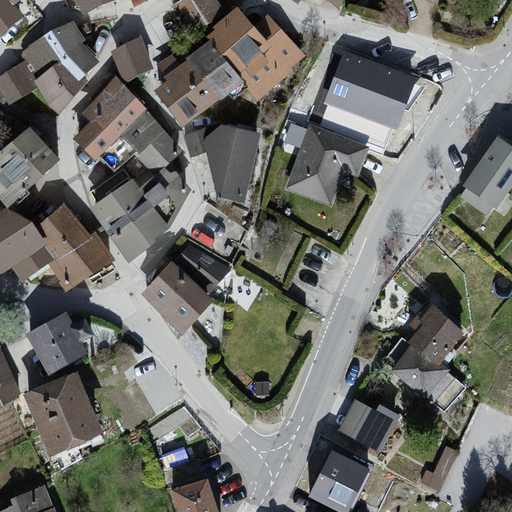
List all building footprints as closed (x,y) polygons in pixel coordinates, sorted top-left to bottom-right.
[(4,0),(0,0),(0,34),(20,17),(11,7),(4,0)] [(67,0),(81,15),(98,0),(67,0)] [(214,37),(247,77),(260,93),(294,65),(240,0),(236,0),(205,26),(214,37)] [(444,0),(399,0),(439,14),(444,0)] [(74,27),(56,37),(68,61),(88,81),(103,66),(74,27)] [(214,37),(151,88),(184,128),(247,77),(214,37)] [(143,45),(119,53),(127,80),(152,72),(143,45)] [(410,81),(339,54),(319,105),(390,132),(410,81)] [(68,61),(36,90),(58,112),(88,81),(68,61)] [(0,74),(0,84),(7,95),(32,80),(21,62),(0,74)] [(120,84),(80,131),(106,153),(146,106),(120,84)] [(202,188),(260,198),(272,125),(215,115),(202,188)] [(181,153),(147,116),(122,139),(157,176),(181,153)] [(364,137),(308,120),(283,198),(340,215),(364,137)] [(23,133),(0,153),(0,192),(9,203),(51,165),(23,133)] [(511,159),(495,146),(453,201),(487,227),(511,194),(511,159)] [(141,170),(90,205),(128,259),(178,223),(141,170)] [(33,195),(0,219),(0,256),(18,281),(46,261),(74,299),(114,270),(68,205),(50,218),(33,195)] [(186,252),(145,294),(186,334),(227,292),(186,252)] [(430,305),(386,370),(427,398),(471,332),(430,305)] [(75,309),(40,326),(57,360),(92,343),(75,309)] [(0,399),(15,394),(0,358),(0,399)] [(82,360),(21,388),(53,461),(115,434),(82,360)] [(341,428),(384,445),(398,411),(355,393),(341,428)] [(342,440),(315,489),(357,511),(364,511),(390,467),(342,440)] [(231,511),(210,466),(169,485),(181,511),(231,511)] [(60,511),(48,484),(0,505),(0,511),(60,511)]
